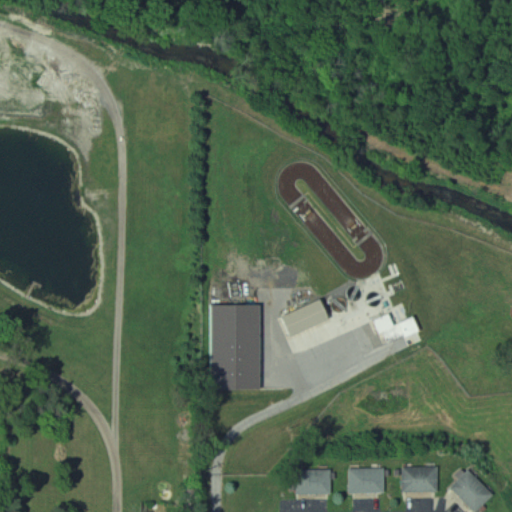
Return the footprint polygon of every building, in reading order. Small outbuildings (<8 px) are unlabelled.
[(285,317),(295,337),(334,320),(325,299),(285,317)] [(405,467),(405,492),(441,492),(441,467),(405,467)] [(351,493),(388,493),(388,468),(351,468),(351,493)] [(299,494),(334,494),(334,469),(299,469),(299,494)] [(478,511),(479,511),(496,495),(471,469),(453,487),(478,511)]
